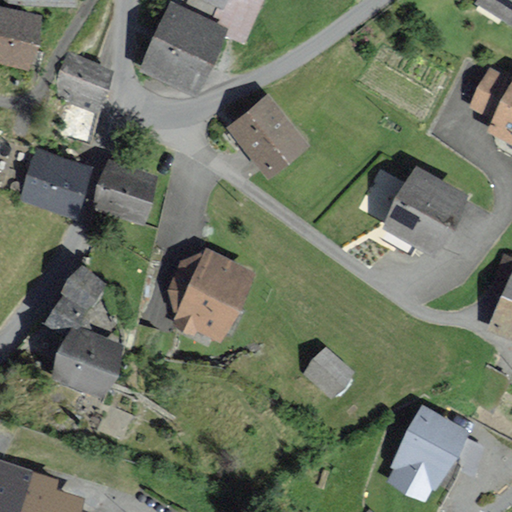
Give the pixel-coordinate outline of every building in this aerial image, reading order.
[(224,0),(197,0),(220,10),(224,0)] [(511,0),(480,0),(479,2),(511,21),(511,0)] [(224,29),(174,6),(145,69),(195,92),(224,29)] [(41,20),(0,8),(0,58),(28,66),(41,20)] [(111,72),(71,58),(60,91),(99,105),(111,72)] [(511,80),(491,71),(474,105),(498,117),(492,130),(511,140),(511,80)] [(304,147),(269,101),(233,128),(268,174),(304,147)] [(90,171),(37,154),(24,198),(77,214),(90,171)] [(157,179),(110,165),(97,207),(145,221),(157,179)] [(461,192),(417,170),(386,228),(431,251),(461,192)] [(253,272),(210,253),(204,265),(192,259),(171,306),(183,311),(177,324),(195,332),(198,326),(223,337),(253,272)] [(106,284),(79,267),(63,294),(66,295),(53,317),(77,332),(106,284)] [(511,285),(495,325),(511,331),(511,285)] [(76,332),(58,380),(100,396),(119,348),(76,332)] [(355,373),(328,351),(307,376),(335,398),(355,373)] [(464,432),(424,410),(393,466),(401,470),(396,479),(428,497),(464,432)] [(0,421),(0,454),(3,455),(11,425),(0,421)] [(53,480),(1,463),(0,467),(0,511),(77,511),(81,502),(49,492),(53,480)]
